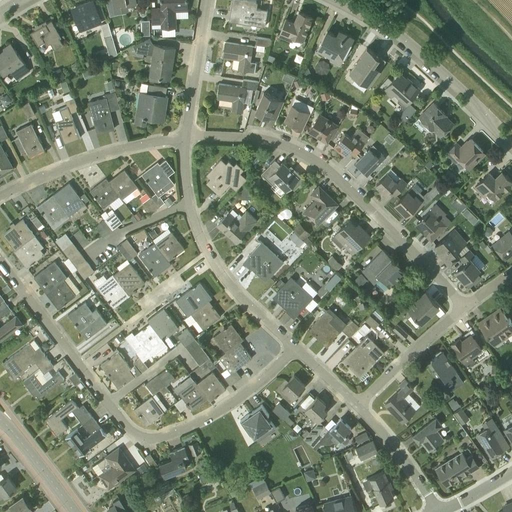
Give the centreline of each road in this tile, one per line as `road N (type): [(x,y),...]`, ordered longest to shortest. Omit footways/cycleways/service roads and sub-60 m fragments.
road 1 (residential): [(463,308),(309,158),(233,139),(186,142)]
road 2 (tertiary): [(511,145),(408,44),(330,0)]
road 3 (residential): [(105,407),(129,435),(152,439),(210,414),(286,349)]
road 4 (residential): [(0,198),(129,149),(186,142)]
road 5 (residential): [(286,349),(207,263),(187,205)]
road 6 (residential): [(0,265),(105,407)]
road 7 (residential): [(359,409),(463,308)]
road 8 (residential): [(186,142),(209,0)]
road 9 (residential): [(437,511),(359,409)]
